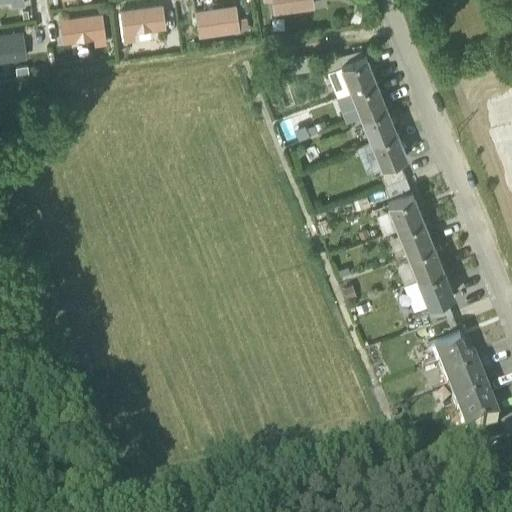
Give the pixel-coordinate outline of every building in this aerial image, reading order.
[(271,0),(273,12),(312,7),(311,0),(271,0)] [(133,29),(164,24),(161,3),(119,9),(123,41),(134,39),(133,29)] [(194,10),(198,35),(238,29),(235,4),(194,10)] [(58,17),(61,38),(93,34),(94,44),(105,43),(101,11),(58,17)] [(0,61),(24,58),(20,30),(0,32),(0,61)] [(363,48),(322,60),(325,69),(340,63),(365,53),(363,48)] [(340,63),(350,89),(375,79),(365,53),(340,63)] [(311,56),(287,59),(289,73),(313,69),(311,56)] [(335,95),(350,89),(340,63),(325,69),(335,95)] [(385,104),(375,79),(350,89),(360,114),(385,104)] [(350,89),(335,95),(346,120),(360,114),(350,89)] [(395,129),(385,104),(360,114),(371,139),(395,129)] [(406,155),(395,129),(371,139),(381,165),(406,155)] [(381,165),(371,139),(357,145),(367,171),(381,165)] [(379,173),(383,184),(405,175),(400,164),(379,173)] [(409,186),(405,175),(383,184),(388,195),(409,186)] [(389,207),(397,227),(422,217),(412,191),(387,201),(389,207)] [(397,227),(389,207),(376,213),(384,232),(397,227)] [(432,242),(422,217),(397,227),(399,232),(407,252),(432,242)] [(407,252),(399,232),(388,237),(396,257),(407,252)] [(442,267),(432,242),(407,252),(410,258),(418,277),(442,267)] [(418,277),(410,258),(396,263),(404,283),(418,277)] [(453,293),(442,267),(418,277),(428,303),(453,293)] [(404,283),(402,283),(412,309),(428,303),(418,277),(404,283)] [(369,296),(348,305),(354,318),(375,310),(369,296)] [(430,321),(452,313),(447,302),(426,310),(430,321)] [(426,310),(414,315),(418,325),(430,321),(426,310)] [(456,324),(452,313),(430,321),(435,332),(456,324)] [(427,341),(437,366),(468,353),(459,329),(427,341)] [(478,376),(468,353),(437,366),(446,389),(478,376)] [(487,399),(478,376),(446,389),(456,412),(487,399)] [(497,423),(487,399),(456,412),(465,436),(497,423)] [(477,436),(481,447),(503,439),(498,428),(477,436)] [(466,453),(481,447),(477,436),(462,442),(466,453)]
